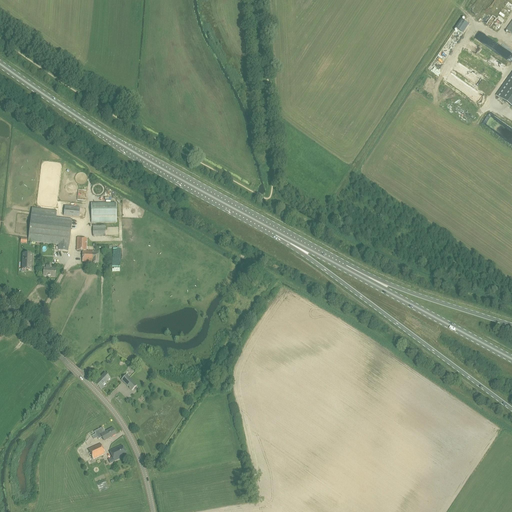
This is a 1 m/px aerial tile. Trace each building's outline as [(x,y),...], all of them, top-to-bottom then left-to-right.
[(511,4),(508,1),(490,27),(497,32),(511,10),(511,4)] [(511,74),(497,96),(511,106),(511,74)] [(116,204),(91,204),(91,223),(116,223),(116,204)] [(79,217),(80,207),(64,205),(63,216),(79,217)] [(32,208),(28,241),(59,245),(58,250),(67,251),(68,246),(69,246),(72,220),(55,218),(56,211),(32,208)] [(93,237),(105,236),(105,225),(101,225),(101,226),(93,226),(93,237)] [(82,261),(93,262),(93,251),(86,251),(87,238),(77,237),(77,250),(83,250),(82,261)] [(31,270),(32,254),(31,254),(27,254),(27,255),(22,255),(22,267),(26,267),(26,269),(31,270)] [(55,277),(56,269),(44,268),(43,276),(55,277)] [(103,385),(110,378),(105,373),(98,380),(97,379),(93,382),(101,390),(104,386),(103,385)] [(137,385),(126,375),(122,380),(132,390),(137,385)] [(104,440),(116,434),(113,428),(105,432),(102,427),(94,432),(98,439),(102,437),(104,440)] [(511,442),(508,440),(481,480),(511,501),(511,442)] [(93,458),(105,453),(100,443),(88,449),(93,458)] [(114,461),(126,455),(122,445),(110,451),(114,461)] [(94,473),(98,484),(107,481),(99,458),(88,462),(92,473),(94,473)]
